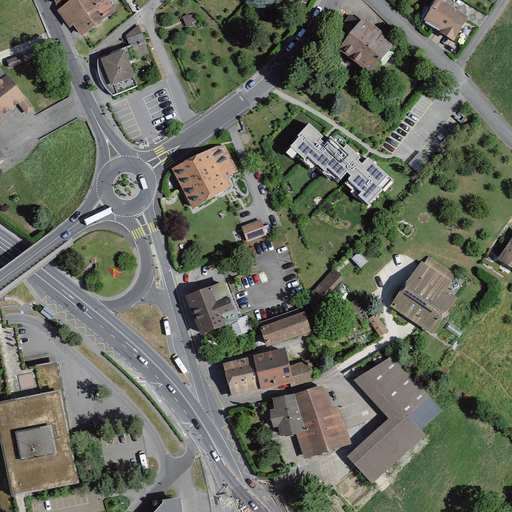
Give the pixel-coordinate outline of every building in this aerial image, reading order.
[(80,37),(115,11),(106,0),(73,0),(60,10),(80,37)] [(469,21),(436,1),(421,26),(453,46),(469,21)] [(40,12),(0,27),(0,55),(50,37),(40,12)] [(363,19),(339,48),(369,74),(394,45),(363,19)] [(139,27),(126,35),(132,44),(144,35),(139,27)] [(126,51),(101,62),(112,88),(137,77),(126,51)] [(3,64),(0,65),(0,116),(16,105),(26,117),(37,108),(3,64)] [(328,142),(311,127),(286,155),(304,170),(309,164),(324,177),(327,173),(347,190),(351,186),(373,205),(395,180),(371,159),(368,162),(348,145),(344,149),(332,138),(328,142)] [(226,146),(173,173),(193,211),(236,189),(231,179),(241,174),(226,146)] [(242,225),(247,239),(267,233),(262,218),(242,225)] [(511,242),(499,262),(511,271),(511,242)] [(431,255),(392,306),(431,335),(457,301),(447,293),(459,276),(431,255)] [(313,292),(323,302),(345,279),(335,269),(313,292)] [(240,320),(224,282),(186,297),(201,336),(240,320)] [(306,314),(261,329),(268,348),(312,333),(306,314)] [(0,501),(2,511),(15,509),(13,497),(83,482),(58,361),(25,367),(16,325),(0,328),(0,501)] [(286,349),(224,364),(232,397),(294,383),(286,349)] [(394,360),(354,383),(389,421),(345,458),(372,485),(427,437),(411,419),(431,401),(394,360)] [(328,388),(274,402),(283,439),(299,437),(305,462),(353,446),(344,411),(335,413),(328,388)] [(259,511),(241,477),(235,479),(251,511),(259,511)] [(233,511),(220,485),(213,488),(225,511),(233,511)] [(163,503),(154,511),(182,511),(180,497),(163,500),(163,503)]
